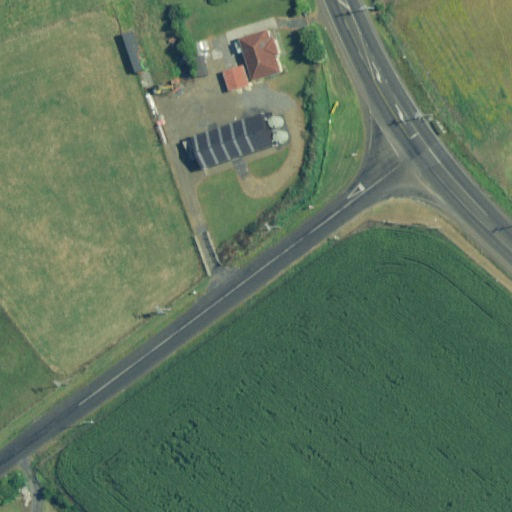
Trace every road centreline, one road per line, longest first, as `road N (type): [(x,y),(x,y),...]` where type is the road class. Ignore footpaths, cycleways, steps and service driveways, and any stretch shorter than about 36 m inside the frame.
road 1 (unclassified): [(417,149),(0,460)]
road 2 (secondary): [(417,149),(336,0)]
road 3 (secondary): [(511,250),(417,149)]
